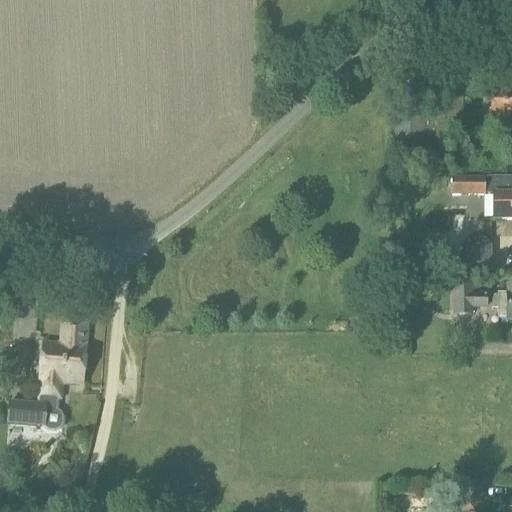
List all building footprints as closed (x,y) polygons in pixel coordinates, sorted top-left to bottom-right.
[(473,90),(474,110),(511,109),(511,91),(508,92),(508,93),(497,93),(493,92),(493,90),(484,90),(484,91),(475,91),(475,90),(474,90),(473,90)] [(415,95),(393,95),(396,115),(396,154),(423,154),(424,115),(416,115),(415,95)] [(444,101),(444,118),(461,119),(462,101),(444,101)] [(511,109),(474,110),(474,127),(475,128),(475,127),(481,127),(488,127),(490,129),(496,129),(499,127),(511,127),(511,109)] [(497,196),(497,197),(497,221),(505,221),(505,222),(511,222),(511,180),(486,180),(486,181),(482,181),(482,180),(450,180),(450,197),(482,198),(482,196),(497,196)] [(466,258),(473,266),(483,266),(491,258),(491,247),(483,240),(473,240),(465,248),(466,258)] [(453,277),(453,287),(453,317),(469,317),(469,309),(484,309),(484,298),(469,298),(469,287),(469,277),(453,277)] [(496,299),(491,299),(491,310),(496,311),(497,320),(506,320),(506,322),(511,322),(511,286),(507,287),(506,296),(496,296),(496,299)] [(56,410),(57,400),(59,400),(60,385),(81,386),(84,349),(87,322),(60,319),(58,344),(54,346),(41,345),(37,383),(39,383),(38,405),(8,403),(7,427),(38,429),(45,434),(48,434),(52,434),(55,433),(58,431),(60,429),(62,426),(63,419),(60,413),(56,410)] [(482,511),(482,486),(464,487),(450,487),(450,511),(482,511)]
